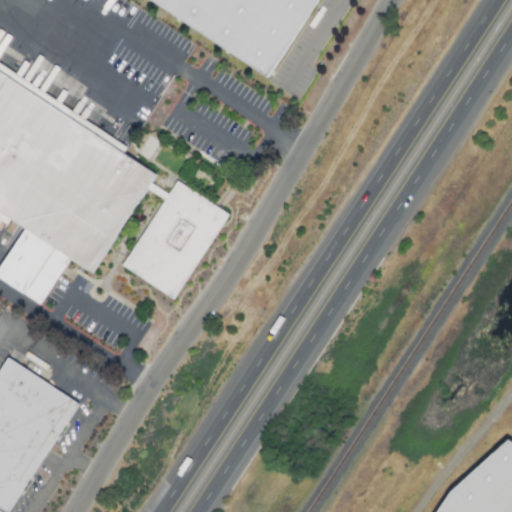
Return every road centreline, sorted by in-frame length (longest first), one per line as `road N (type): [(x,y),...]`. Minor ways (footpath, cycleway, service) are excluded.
road 1 (motorway): [(495,0),(159,511)]
road 2 (tertiary): [(79,511),(248,251),(394,0)]
road 3 (motorway): [(197,511),(511,32)]
